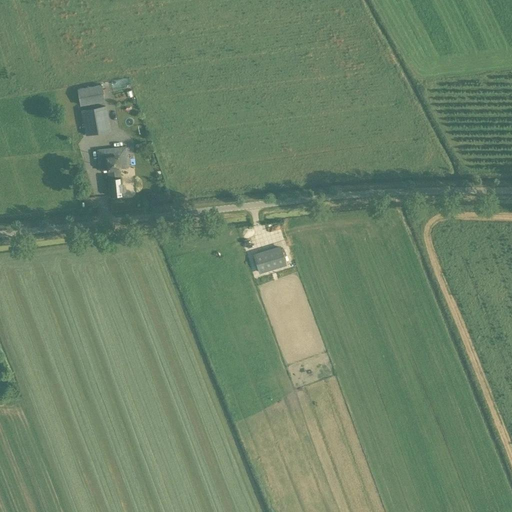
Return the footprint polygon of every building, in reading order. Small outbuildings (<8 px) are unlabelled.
[(105,100),(102,84),(77,89),(80,105),(105,100)] [(106,106),(82,110),(86,134),(110,129),(106,106)] [(99,170),(108,169),(110,196),(123,195),(120,168),(128,167),(126,146),(97,149),(99,170)] [(281,222),(265,224),(266,232),(282,230),(281,222)] [(280,248),(252,256),(257,272),(284,263),(280,248)]
